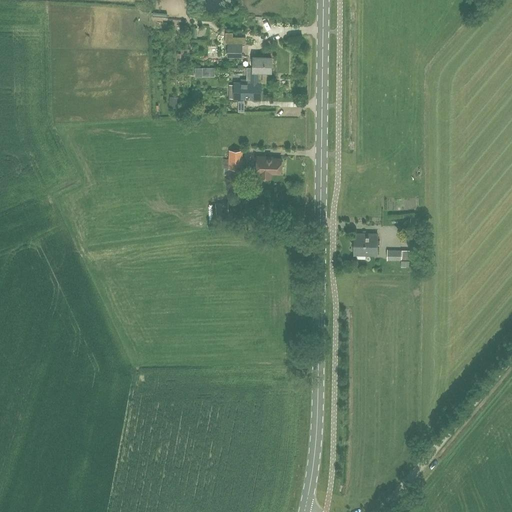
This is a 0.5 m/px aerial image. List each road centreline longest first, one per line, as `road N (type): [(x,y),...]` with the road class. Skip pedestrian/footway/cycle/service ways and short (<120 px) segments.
road 1 (secondary): [(305,511),(315,450),(323,0)]
road 2 (unclassified): [(511,360),(378,511)]
